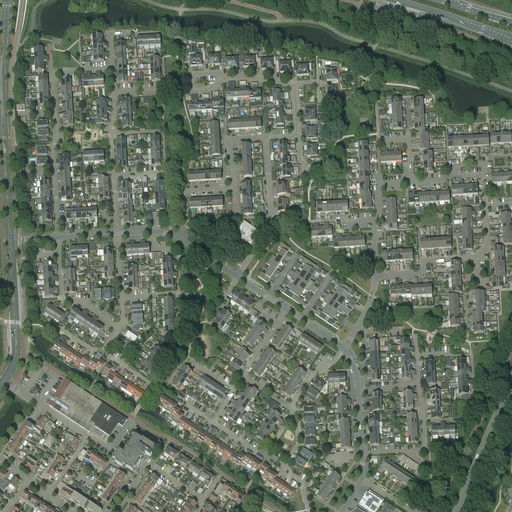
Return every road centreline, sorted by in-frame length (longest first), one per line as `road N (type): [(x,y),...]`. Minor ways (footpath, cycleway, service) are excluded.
road 1 (tertiary): [(12,240),(2,68),(7,0)]
road 2 (residential): [(236,277),(271,224),(266,138)]
road 3 (tertiary): [(6,382),(19,351),(12,240)]
road 4 (secondary): [(455,511),(511,383)]
road 5 (tertiary): [(7,241),(13,355),(2,378)]
road 6 (residential): [(212,423),(102,352)]
road 7 (primary): [(387,0),(511,40)]
road 8 (tertiary): [(0,119),(7,241)]
